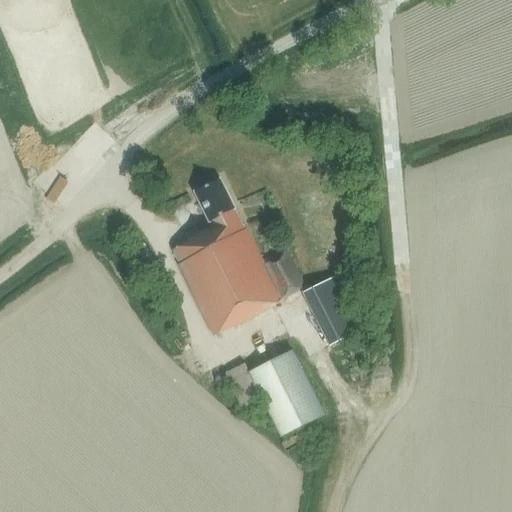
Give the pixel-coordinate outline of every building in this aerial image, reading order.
[(235,210),(221,181),(196,193),(213,228),(200,235),(197,229),(186,235),(189,240),(190,243),(173,251),(216,336),(282,302),(281,302),(306,288),(291,257),(287,249),(261,262),(258,257),(244,227),(243,227),(235,210)] [(359,262),(350,237),(313,250),(315,257),(322,276),(359,262)] [(364,331),(336,277),(303,294),(331,348),(364,331)] [(375,355),(370,337),(348,343),(352,361),(375,355)] [(326,416),(293,351),(250,373),(245,365),(225,375),(243,410),(263,400),(282,438),(326,416)]
